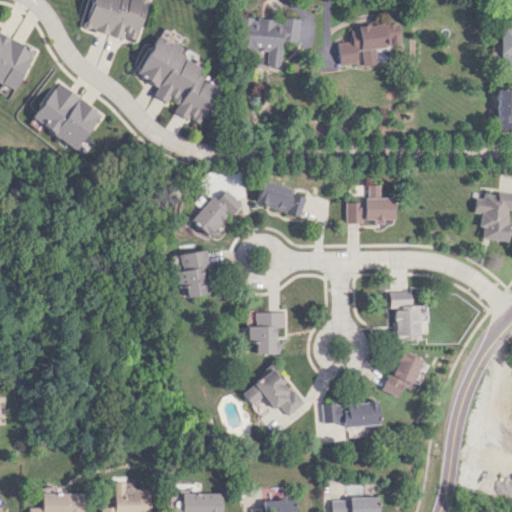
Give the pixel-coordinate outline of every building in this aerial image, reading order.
[(145,0),(89,0),(83,29),(137,40),(145,0)] [(297,18),(280,17),(280,20),(236,17),(234,55),(254,56),(255,50),(266,51),(265,65),(279,66),(281,41),(295,42),(297,18)] [(338,64),(355,63),(354,50),(360,50),(362,65),(375,63),(373,47),(399,44),(397,22),(348,27),(349,41),(335,42),(338,64)] [(511,71),(511,26),(498,26),(497,72),(511,71)] [(135,73),(156,85),(151,94),(175,106),(172,111),(197,125),(218,88),(195,75),(200,67),(177,55),(181,47),(168,40),(171,35),(159,29),(135,73)] [(0,82),(15,89),(32,48),(0,34),(0,82)] [(29,115),(80,156),(88,146),(79,138),(98,115),(56,82),(29,115)] [(511,128),(511,88),(494,88),(494,128),(511,128)] [(299,215),(305,193),(260,181),(254,203),(299,215)] [(343,223),(360,223),(360,221),(391,221),(391,197),(378,197),(378,184),(366,184),(366,200),(343,200),(343,223)] [(187,219),(207,236),(238,202),(224,189),(214,200),(208,196),(187,219)] [(480,238),(504,241),(508,209),(511,209),(511,193),(481,190),(480,198),(472,197),(471,213),(478,213),(476,226),(481,226),(480,238)] [(177,254),(179,270),(173,271),(176,288),(184,287),(185,297),(205,294),(201,265),(207,264),(205,249),(177,254)] [(408,291),(387,291),(387,308),(391,308),(392,340),(416,340),(416,324),(425,324),(425,305),(408,305),(408,291)] [(246,343),(254,342),(254,353),(277,353),(277,327),(283,327),(283,311),(254,312),(254,326),(246,326),(246,343)] [(381,390),(395,396),(399,384),(406,387),(418,359),(398,350),(381,390)] [(240,393),(259,417),(275,404),(290,422),(307,408),(292,389),(289,392),(282,383),(285,381),(273,366),(240,393)] [(376,425),(375,401),(320,403),(321,422),(341,421),(341,426),(376,425)] [(511,435),(511,432),(502,423),(490,435),(502,446),(511,435)] [(145,511),(146,488),(121,488),(121,481),(110,481),(110,507),(97,507),(97,511),(145,511)] [(24,511),(78,511),(79,492),(38,493),(38,506),(25,506),(24,511)] [(221,511),(221,492),(180,493),(180,511),(221,511)] [(376,511),(376,497),(330,497),(329,511),(376,511)] [(262,499),(263,508),(250,508),(250,511),(293,511),(293,498),(262,499)]
